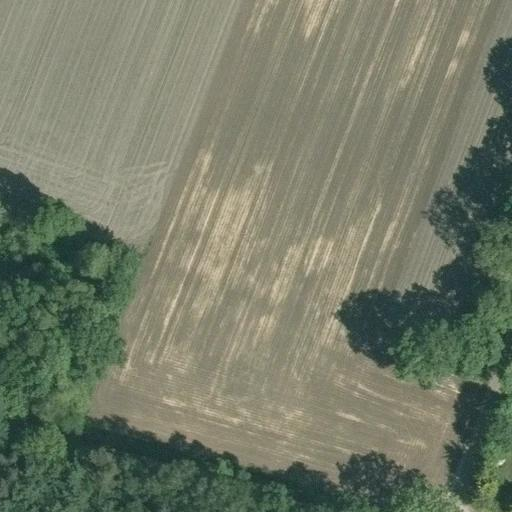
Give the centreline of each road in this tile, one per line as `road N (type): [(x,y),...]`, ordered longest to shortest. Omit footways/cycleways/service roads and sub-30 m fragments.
road 1 (track): [(356,511),(0,402)]
road 2 (unclassified): [(511,343),(452,511)]
